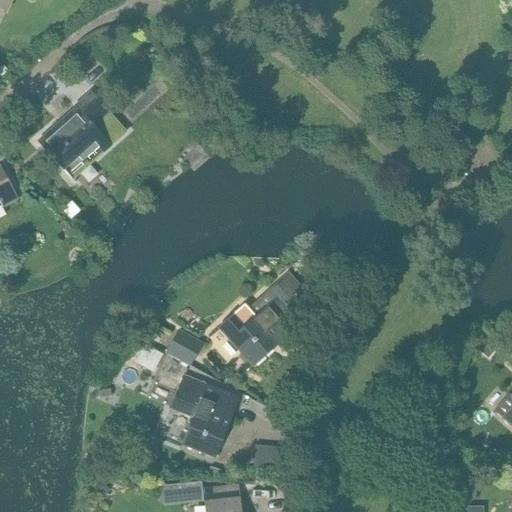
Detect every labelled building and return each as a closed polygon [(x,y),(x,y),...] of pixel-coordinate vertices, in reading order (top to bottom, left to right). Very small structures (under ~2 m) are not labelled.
[(0,0),(0,9),(6,13),(12,0),(0,0)] [(76,109),(37,142),(50,158),(63,171),(78,158),(85,166),(124,131),(111,116),(91,92),(74,107),(76,109)] [(0,210),(17,201),(0,169),(0,210)] [(61,213),(71,223),(83,212),(73,202),(61,213)] [(244,305),(218,328),(229,341),(226,343),(236,354),(239,352),(253,367),(301,324),(282,303),(299,288),(285,273),(269,288),(277,297),(254,317),(244,305)] [(227,294),(232,305),(248,298),(243,286),(227,294)] [(178,331),(165,353),(188,366),(201,345),(178,331)] [(183,376),(170,410),(192,419),(182,445),(196,451),(215,458),(239,398),(219,391),(183,376)] [(450,447),(445,457),(455,462),(460,452),(450,447)] [(211,467),(208,475),(217,479),(220,470),(211,467)] [(240,511),(238,486),(218,488),(217,489),(218,492),(203,494),(205,511),(240,511)]
